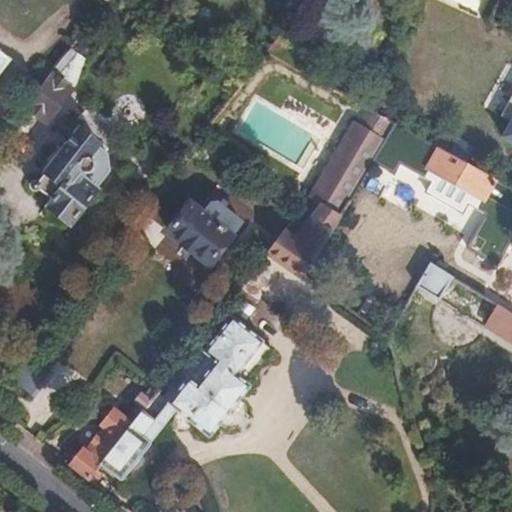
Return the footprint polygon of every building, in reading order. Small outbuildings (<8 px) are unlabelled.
[(444,0),(485,8),(486,0),(444,0)] [(38,88),(50,72),(68,50),(51,37),(40,49),(42,51),(34,60),(33,59),(20,73),(38,88)] [(277,37),(266,51),(327,85),(334,70),(277,37)] [(0,70),(8,60),(0,53),(0,70)] [(70,88),(50,72),(38,88),(26,104),(45,120),(70,88)] [(501,137),(511,142),(511,91),(499,115),(510,121),(501,137)] [(375,111),(361,104),(353,116),(369,125),(371,123),(377,113),(375,111)] [(385,130),(390,133),(396,123),(377,113),(371,123),(385,130)] [(81,177),(92,187),(107,170),(112,149),(102,141),(104,139),(84,123),(62,151),(74,160),(79,155),(86,155),(92,161),(94,167),(90,173),(86,171),(81,177)] [(390,133),(374,161),(394,172),(400,161),(425,175),(430,166),(474,190),(477,187),(489,194),(498,180),(493,177),(469,164),(464,161),(450,153),(396,123),(390,133)] [(312,218),(332,231),(374,161),(390,133),(385,130),(381,137),(369,131),(364,136),(351,130),(311,196),(322,205),(312,218)] [(450,153),(464,161),(472,147),(456,138),(450,153)] [(138,147),(119,171),(135,185),(139,181),(143,184),(156,167),(153,164),(155,160),(138,147)] [(34,179),(34,183),(35,186),(52,199),(48,204),(71,221),(96,190),(92,187),(81,177),(86,171),(90,173),(94,167),(92,161),(86,155),(79,155),(74,160),(62,151),(42,176),(36,177),(34,179)] [(511,187),(498,180),(489,194),(477,187),(474,190),(481,195),(475,206),(486,213),(467,246),(495,262),(511,234),(511,187)] [(191,202),(169,229),(210,262),(242,221),(218,200),(212,201),(204,211),(191,202)] [(270,251),(285,262),(305,277),(332,231),(312,218),(296,238),(286,231),(270,251)] [(257,267),(272,278),(285,262),(270,251),(257,267)] [(430,265),(418,286),(437,298),(451,277),(430,265)] [(257,267),(242,286),(258,299),(273,280),(272,278),(257,267)] [(511,310),(495,300),(480,325),(511,344),(511,310)] [(132,425),(102,462),(121,477),(151,441),(149,439),(176,407),(210,433),(250,382),(247,380),(273,347),(233,315),(206,348),(202,345),(181,371),(182,374),(165,396),(159,391),(139,416),(132,425)] [(33,399),(44,386),(23,369),(12,382),(33,399)] [(139,416),(159,391),(161,388),(156,384),(151,389),(148,387),(136,402),(139,405),(133,411),(139,416)] [(81,447),(67,465),(87,481),(102,462),(132,425),(112,410),(99,425),(102,427),(84,449),(81,447)]
